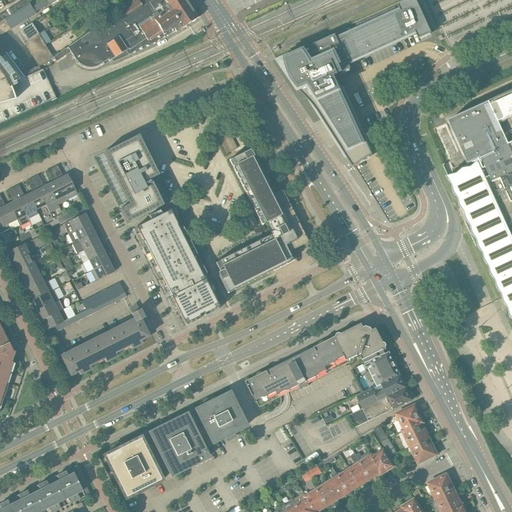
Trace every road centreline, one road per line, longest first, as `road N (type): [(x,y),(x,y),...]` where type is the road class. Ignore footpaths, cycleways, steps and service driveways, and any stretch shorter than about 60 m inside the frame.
road 1 (tertiary): [(385,259),(241,34),(220,16)]
road 2 (tertiary): [(220,16),(370,268)]
road 3 (residential): [(175,361),(68,154)]
road 4 (tertiary): [(370,268),(175,361)]
road 5 (tertiary): [(185,379),(378,285)]
road 6 (tertiary): [(0,473),(185,379)]
road 7 (tertiary): [(437,190),(411,128),(415,110),(431,88),(511,50)]
road 8 (tertiary): [(378,285),(466,448)]
road 9 (tertiary): [(473,444),(393,277)]
road 10 (residential): [(68,154),(215,89)]
road 11 (residential): [(0,276),(61,419)]
road 12 (tertiary): [(175,361),(61,419)]
road 13 (residential): [(357,511),(466,448)]
road 14 (tertiary): [(393,277),(446,249),(453,220),(437,190)]
